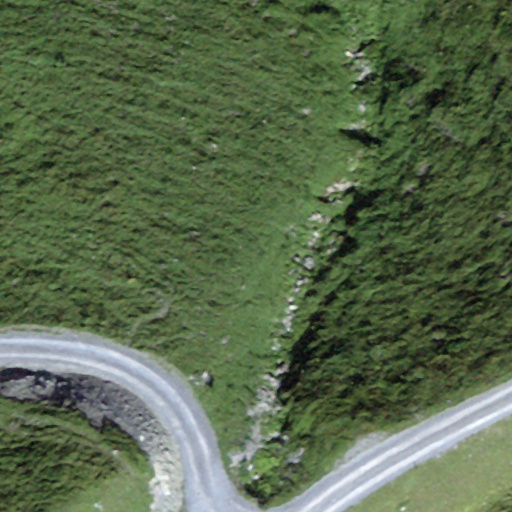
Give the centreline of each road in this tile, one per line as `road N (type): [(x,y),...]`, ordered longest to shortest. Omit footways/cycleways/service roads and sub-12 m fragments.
road 1 (track): [(0,349),(63,349),(157,372),(189,413),(219,511)]
road 2 (track): [(511,402),(307,511)]
